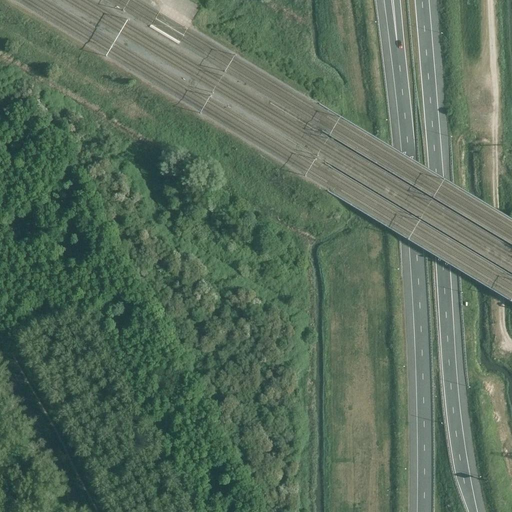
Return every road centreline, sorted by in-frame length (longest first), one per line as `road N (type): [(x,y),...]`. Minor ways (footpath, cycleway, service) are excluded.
road 1 (motorway): [(472,511),(452,407),(421,0)]
road 2 (motorway): [(397,47),(418,286),(423,511)]
road 3 (track): [(490,0),(495,223),(503,334),(511,346)]
road 4 (track): [(0,26),(227,168)]
road 5 (unknown): [(0,333),(97,511)]
